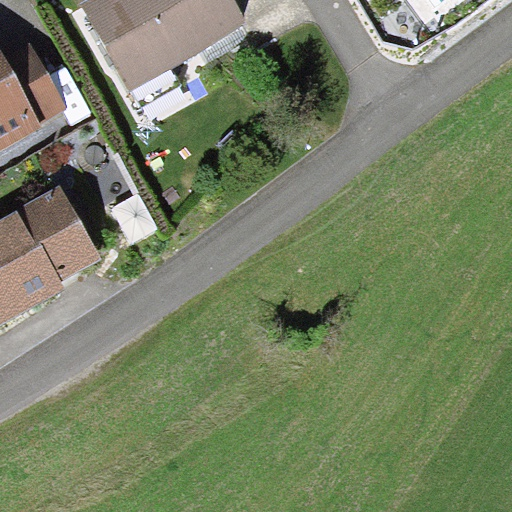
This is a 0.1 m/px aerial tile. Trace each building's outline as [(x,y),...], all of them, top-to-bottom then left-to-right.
[(248,31),(230,0),(97,0),(81,10),(130,97),(248,31)] [(30,44),(2,59),(40,126),(68,110),(30,44)] [(2,59),(0,55),(0,154),(42,131),(40,126),(2,59)] [(17,213),(19,217),(38,251),(41,249),(61,287),(102,264),(61,189),(17,213)] [(38,251),(19,217),(0,227),(0,333),(67,296),(61,287),(41,249),(38,251)]
